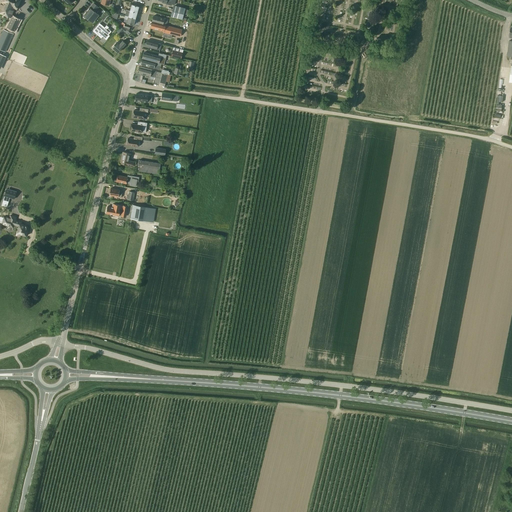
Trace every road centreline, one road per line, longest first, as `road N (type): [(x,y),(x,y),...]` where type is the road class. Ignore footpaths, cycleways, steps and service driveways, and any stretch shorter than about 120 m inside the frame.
road 1 (unclassified): [(511,410),(167,370),(60,342)]
road 2 (primary): [(511,421),(334,394),(105,377)]
road 3 (unclassified): [(511,147),(126,82)]
road 4 (tertiary): [(60,342),(126,82)]
